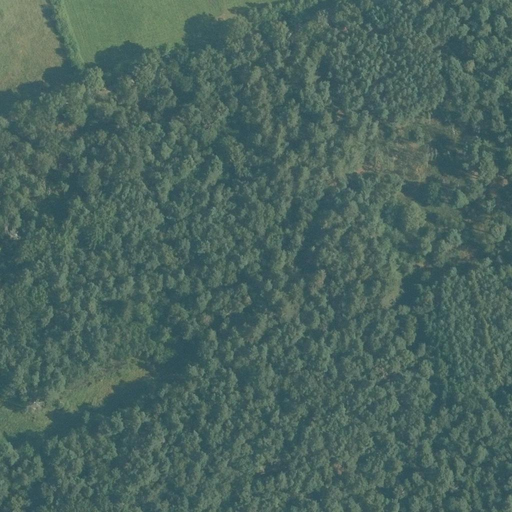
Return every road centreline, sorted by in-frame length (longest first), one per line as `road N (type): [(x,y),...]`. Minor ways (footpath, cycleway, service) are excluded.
road 1 (track): [(0,128),(382,0)]
road 2 (track): [(511,388),(139,511)]
